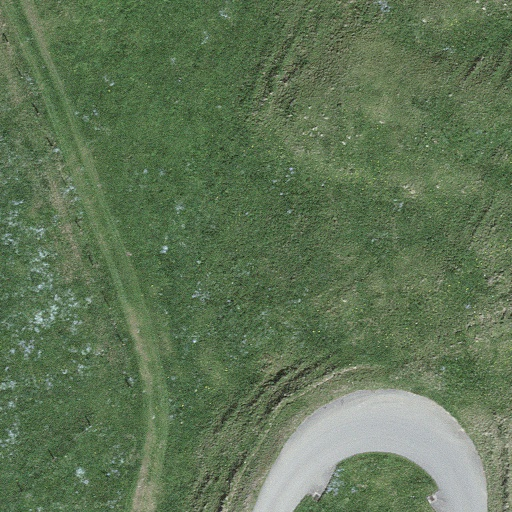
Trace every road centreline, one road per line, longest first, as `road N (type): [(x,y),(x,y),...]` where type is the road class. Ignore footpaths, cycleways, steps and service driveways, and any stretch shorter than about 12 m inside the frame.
road 1 (track): [(3,0),(147,349),(157,387),(155,430),(138,511)]
road 2 (unclassified): [(269,511),(301,451),(323,432),(354,416),(387,415),(415,422),(440,441),(462,474),(471,511)]
